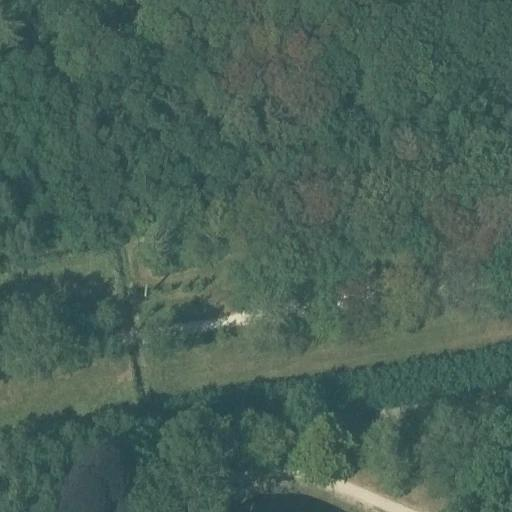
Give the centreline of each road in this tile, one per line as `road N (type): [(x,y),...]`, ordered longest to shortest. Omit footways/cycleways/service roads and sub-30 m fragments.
road 1 (unknown): [(0,81),(160,54),(302,53),(449,30),(511,6)]
road 2 (track): [(511,276),(0,362)]
